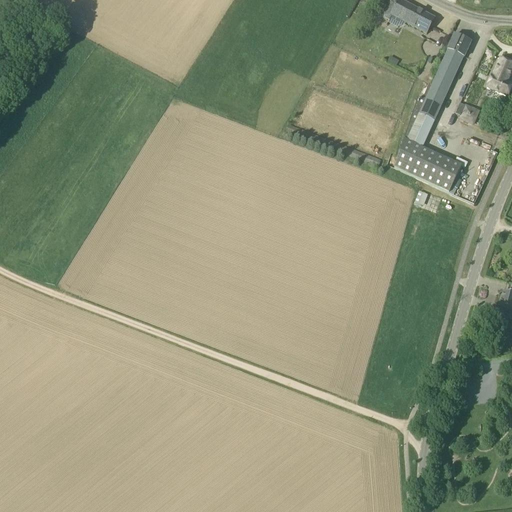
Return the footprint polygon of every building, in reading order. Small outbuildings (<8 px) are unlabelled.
[(398,2),(394,0),(388,0),(379,17),(389,23),(392,17),(426,35),(434,20),(398,2)] [(421,150),(463,59),(464,59),(470,44),(453,36),(446,51),(447,52),(431,87),(429,86),(422,101),(417,99),(394,170),(460,200),(449,194),(461,168),(421,150)] [(493,79),(488,90),(507,98),(511,87),(506,84),(511,70),(511,66),(501,61),(493,79)] [(461,117),(459,121),(472,126),(477,113),(465,108),(466,105),(460,103),(456,115),(461,117)] [(340,153),(342,153),(341,155),(377,169),(380,161),(344,147),(344,150),(342,149),(342,147),(288,126),(285,133),(340,154),(340,153)] [(461,168),(456,179),(461,181),(466,170),(461,168)] [(418,194),(414,205),(423,208),(427,197),(418,194)] [(503,319),(511,320),(511,294),(503,293),(500,309),(499,314),(498,313),(496,320),(502,321),(503,319)]
